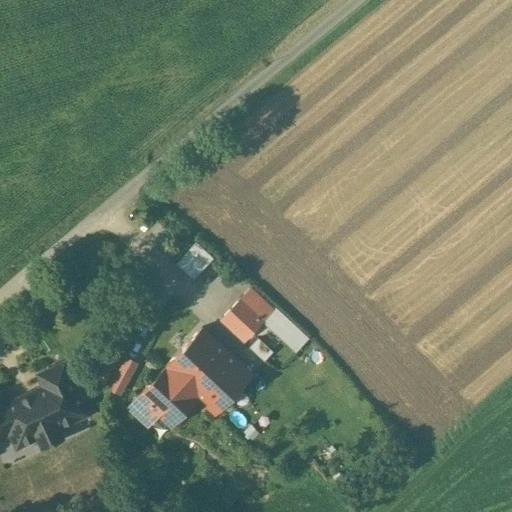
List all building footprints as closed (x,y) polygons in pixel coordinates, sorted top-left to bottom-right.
[(263,319),(240,297),(221,317),(244,339),(263,319)] [(201,326),(127,405),(145,422),(155,410),(172,425),(199,396),(216,412),(252,374),(201,326)] [(265,357),(273,347),(258,335),(250,346),(265,357)] [(126,356),(109,387),(120,392),(136,362),(126,356)] [(63,363),(40,374),(48,391),(43,393),(42,391),(40,390),(37,389),(35,390),(33,391),(32,393),(31,396),(32,398),(25,401),(25,400),(23,399),(21,398),(20,398),(18,398),(6,404),(11,415),(0,419),(0,434),(21,425),(28,439),(38,434),(43,444),(50,441),(51,442),(54,441),(54,439),(61,436),(56,426),(67,421),(65,417),(85,408),(63,363)] [(1,392),(0,392),(0,419),(11,415),(6,404),(1,392)]
